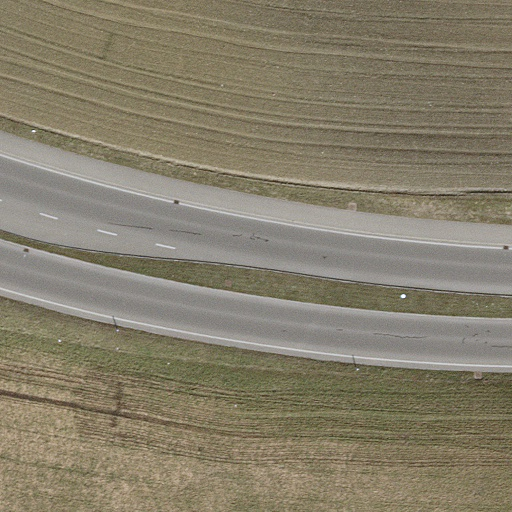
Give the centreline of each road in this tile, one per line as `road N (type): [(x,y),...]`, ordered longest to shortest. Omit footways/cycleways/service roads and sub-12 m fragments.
road 1 (primary): [(0,265),(166,305),(292,324),(511,342)]
road 2 (primary): [(511,276),(139,228),(0,196)]
